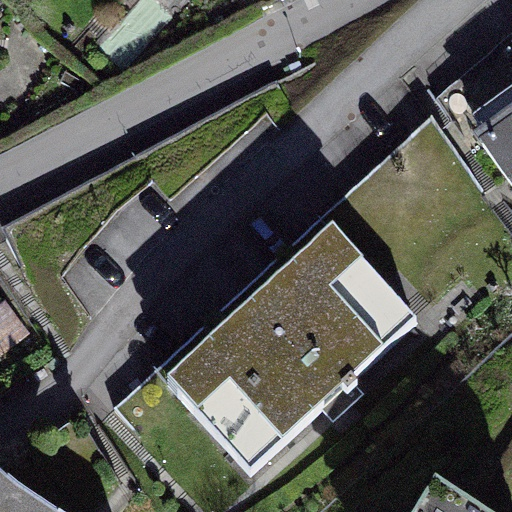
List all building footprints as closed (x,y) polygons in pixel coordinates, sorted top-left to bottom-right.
[(120,0),(134,14),(149,0),(120,0)] [(511,89),(459,129),(511,199),(511,89)] [(329,231),(165,371),(257,480),(422,340),(329,231)] [(155,387),(118,421),(202,511),(224,511),(249,489),(155,387)] [(489,511),(431,478),(410,511),(489,511)] [(47,511),(0,480),(0,511),(47,511)]
